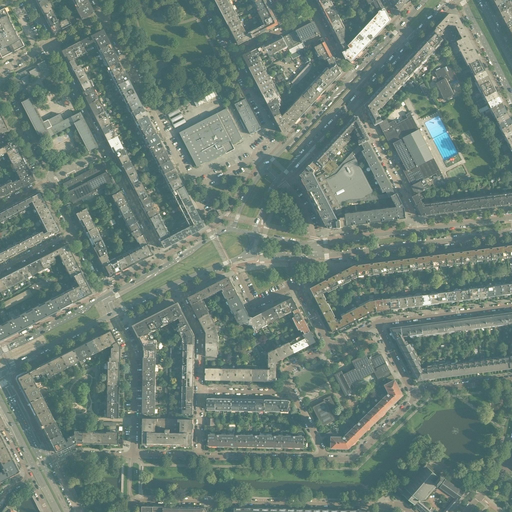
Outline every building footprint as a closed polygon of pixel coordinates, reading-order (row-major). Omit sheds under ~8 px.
[(50,4),(48,1),(47,0),(43,0),(37,3),(40,9),(50,4)] [(87,3),(85,0),(71,0),(76,8),(87,3)] [(405,0),(400,0),(395,5),(395,6),(399,10),(407,2),(405,0)] [(230,1),(219,7),(221,11),(232,6),(230,1)] [(331,1),(320,7),(322,11),(333,6),(331,1)] [(500,13),(511,6),(511,4),(510,1),(508,2),(498,8),(500,13)] [(267,2),(255,8),(258,12),(269,6),(267,2)] [(92,12),(90,7),(87,3),(76,8),(76,9),(80,16),(81,19),(91,14),(92,12)] [(53,10),(50,4),(40,9),(43,15),(53,10)] [(384,10),(381,4),(376,7),(378,12),(379,12),(384,10)] [(232,6),(221,11),(223,16),(234,10),(232,6)] [(269,6),(258,12),(260,16),(271,11),(269,6)] [(333,6),(322,11),(324,16),(335,10),(333,6)] [(503,18),(511,13),(511,6),(500,13),(503,18)] [(8,19),(9,18),(4,8),(0,10),(0,55),(1,58),(24,46),(20,39),(18,36),(17,36),(8,19)] [(53,10),(43,15),(46,21),(55,16),(56,16),(53,10)] [(234,10),(223,16),(226,20),(237,15),(234,10)] [(335,10),(324,16),(327,20),(337,15),(335,10)] [(390,20),(384,10),(379,12),(378,12),(371,19),(382,29),(390,20)] [(271,11),(260,16),(262,21),(274,15),(271,11)] [(72,16),(71,14),(70,12),(65,14),(67,18),(70,25),(75,22),(74,19),(73,18),(72,16)] [(506,23),(511,20),(511,13),(503,18),(506,23)] [(237,15),(226,20),(228,25),(239,19),(237,15)] [(265,25),(276,20),(274,15),(262,21),(264,25),(265,25)] [(337,15),(327,20),(329,25),(340,19),(337,15)] [(457,16),(453,15),(449,15),(442,23),(447,28),(455,30),(453,43),(456,42),(458,47),(457,48),(460,53),(473,47),(457,16)] [(55,16),(46,21),(49,27),(58,22),(55,16)] [(59,23),(59,24),(58,24),(61,29),(70,25),(67,18),(60,22),(59,23)] [(239,19),(228,25),(230,29),(241,23),(239,19)] [(340,19),(329,25),(331,29),(342,23),(340,19)] [(382,29),(371,19),(363,28),(374,38),(382,29)] [(277,25),(278,23),(276,20),(265,25),(267,30),(277,25)] [(296,30),(297,32),(290,35),(289,34),(282,37),(287,47),(288,50),(320,34),(314,21),(296,30)] [(58,22),(49,27),(52,32),(53,34),(54,33),(61,29),(58,24),(59,24),(58,22)] [(241,23),(230,29),(232,33),(244,28),(241,23)] [(342,23),(331,29),(334,33),(344,28),(342,23)] [(442,23),(434,31),(442,40),(445,42),(453,43),(455,30),(447,28),(442,23)] [(267,30),(265,25),(264,25),(258,28),(261,34),(267,30)] [(235,38),(243,34),(245,33),(246,32),(244,28),(232,33),(235,38)] [(246,41),(261,34),(258,28),(246,34),(245,33),(243,34),(246,41)] [(344,28),(334,33),(336,38),(344,34),(344,28)] [(374,38),(363,28),(355,36),(365,46),(374,38)] [(105,37),(104,35),(103,31),(102,32),(102,31),(90,37),(94,43),(105,37)] [(434,31),(430,36),(439,44),(441,43),(440,42),(442,40),(434,31)] [(246,41),(243,34),(235,38),(238,44),(240,44),(246,41)] [(344,34),(336,38),(339,44),(344,41),(344,34)] [(282,36),(277,39),(283,50),(287,47),(282,37),(282,36)] [(365,46),(355,36),(347,45),(347,46),(357,55),(365,46)] [(430,36),(426,40),(436,50),(440,45),(439,44),(430,36)] [(92,58),(90,54),(98,50),(96,47),(94,43),(90,37),(80,42),(86,53),(87,55),(89,60),(92,58)] [(96,47),(107,41),(105,37),(94,43),(96,47)] [(277,39),(273,41),(278,52),(283,50),(277,39)] [(436,50),(426,40),(420,46),(431,55),(436,50)] [(98,50),(109,44),(107,41),(96,47),(98,50)] [(273,41),(268,43),(274,54),(278,52),(273,41)] [(347,46),(347,45),(346,45),(344,41),(339,44),(346,58),(351,62),(357,55),(347,46)] [(80,42),(76,44),(81,55),(86,53),(80,42)] [(325,42),(319,45),(313,48),(315,52),(327,46),(325,42)] [(264,45),(267,53),(269,57),(274,54),(268,43),(264,45)] [(76,44),(71,47),(77,57),(81,55),(76,44)] [(100,54),(111,49),(109,44),(98,50),(100,54)] [(267,53),(264,45),(257,49),(260,54),(262,53),(263,55),(267,53)] [(319,56),(329,51),(327,46),(315,52),(316,54),(311,57),(313,59),(318,57),(319,56)] [(420,46),(416,50),(427,60),(431,55),(420,46)] [(67,49),(72,60),(73,60),(77,57),(71,47),(67,49)] [(473,47),(460,53),(461,55),(474,49),(473,47)] [(309,57),(304,48),(299,50),(304,60),(305,61),(304,62),(305,64),(306,64),(309,62),(310,62),(308,58),(309,57)] [(67,49),(63,51),(62,53),(63,55),(64,55),(67,62),(72,60),(67,49)] [(102,59),(113,53),(111,49),(100,54),(102,59)] [(260,54),(257,49),(250,52),(254,60),(259,58),(258,55),(260,54)] [(474,49),(461,55),(464,61),(477,54),(474,49)] [(416,50),(412,54),(423,64),(427,60),(416,50)] [(298,51),(282,60),(283,62),(299,54),(298,51)] [(332,57),(330,52),(329,51),(319,56),(321,59),(323,58),(324,60),(326,59),(326,60),(332,57)] [(250,52),(245,55),(243,56),(249,68),(261,62),(259,58),(254,60),(250,52)] [(104,63),(116,58),(113,53),(102,59),(104,63)] [(412,54),(408,59),(418,68),(423,64),(412,54)] [(477,54),(464,61),(467,66),(468,66),(479,60),(477,54)] [(340,72),(335,62),(332,57),(326,60),(327,61),(325,62),(327,66),(329,65),(330,66),(328,69),(337,77),(341,73),(340,72)] [(107,68),(118,62),(116,58),(104,63),(107,68)] [(9,78),(16,93),(23,89),(26,95),(28,94),(25,85),(32,82),(30,78),(40,74),(39,71),(48,67),(47,64),(50,63),(49,59),(15,74),(16,75),(9,78)] [(408,59),(404,63),(414,73),(418,68),(408,59)] [(81,69),(79,65),(76,66),(73,60),(72,60),(67,62),(73,73),(81,69)] [(464,74),(482,65),(479,60),(468,66),(467,66),(469,69),(467,70),(463,72),(464,74)] [(109,72),(120,67),(118,62),(107,68),(109,72)] [(264,68),(261,62),(249,68),(254,76),(265,70),(264,68)] [(295,86),(307,74),(314,66),(314,65),(310,62),(309,62),(291,82),(295,86)] [(404,63),(400,68),(410,77),(414,73),(404,63)] [(458,80),(452,69),(454,69),(453,64),(446,66),(447,67),(444,68),(444,67),(435,72),(439,81),(436,83),(444,100),(449,98),(449,99),(454,97),(453,95),(454,95),(449,84),(458,80)] [(473,76),(485,70),(482,65),(464,74),(465,77),(470,74),(471,73),(473,76)] [(111,77),(122,71),(120,67),(109,72),(111,77)] [(86,74),(83,68),(81,69),(73,73),(76,79),(86,74)] [(280,69),(286,80),(288,79),(283,68),(280,69)] [(337,77),(328,69),(327,68),(323,72),(333,82),(337,77)] [(400,68),(396,72),(406,82),(410,77),(400,68)] [(270,80),(268,75),(265,70),(254,76),(259,85),(270,80)] [(469,85),(488,76),(485,70),(473,76),(475,80),(474,80),(473,80),(468,83),(469,85)] [(114,81),(125,75),(122,71),(111,77),(114,81)] [(333,82),(323,72),(319,77),(329,86),(333,82)] [(396,72),(392,76),(402,86),(406,82),(396,72)] [(89,80),(86,74),(76,79),(79,85),(89,80)] [(127,80),(125,75),(114,81),(116,86),(127,80)] [(392,76),(388,81),(398,91),(402,86),(392,76)] [(478,87),(490,81),(488,76),(469,85),(471,87),(476,85),(476,84),(477,84),(478,87)] [(329,86),(319,77),(315,81),(325,91),(329,86)] [(92,86),(89,81),(89,80),(79,85),(82,91),(92,86)] [(118,90),(129,84),(127,80),(116,86),(118,90)] [(275,88),(272,84),(270,80),(259,85),(263,94),(275,88)] [(325,91),(315,81),(311,86),(321,95),(325,91)] [(388,81),(384,85),(394,95),(398,91),(388,81)] [(475,96),(493,86),(490,81),(478,87),(480,91),(479,91),(474,93),(475,96)] [(120,94),(132,89),(129,84),(118,90),(120,94)] [(384,85),(379,90),(390,99),(394,95),(384,85)] [(85,97),(95,92),(92,86),(82,91),(85,97)] [(321,95),(311,86),(307,90),(317,100),(321,95)] [(482,99),(496,92),(493,86),(475,96),(476,98),(480,96),(482,99)] [(279,97),(277,93),(275,88),(263,94),(268,103),(278,98),(279,97)] [(134,93),(132,89),(120,94),(123,99),(134,93)] [(317,100),(307,90),(302,95),(312,104),(317,100)] [(379,90),(376,94),(386,103),(390,99),(379,90)] [(98,98),(95,92),(85,97),(88,103),(98,98)] [(482,105),(487,103),(499,97),(496,92),(482,99),(474,103),(477,108),(482,105)] [(125,103),(136,98),(134,93),(123,99),(125,103)] [(312,104),(302,95),(301,94),(293,103),(304,113),(312,104)] [(376,94),(371,98),(381,107),(382,108),(386,103),(376,94)] [(489,109),(501,102),(499,97),(487,103),(488,105),(478,110),(480,112),(480,113),(482,112),(489,109)] [(71,125),(74,123),(89,152),(92,151),(91,149),(97,146),(80,112),(79,113),(71,117),(63,121),(60,114),(43,122),(31,100),(30,98),(28,99),(21,102),(38,134),(39,134),(42,140),(71,125)] [(92,110),(102,105),(98,98),(88,103),(92,110)] [(127,108),(139,102),(136,98),(125,103),(127,108)] [(278,98),(268,103),(275,116),(280,113),(278,109),(280,108),(279,107),(280,106),(278,103),(279,103),(279,102),(280,101),(278,98)] [(371,98),(367,103),(376,111),(379,108),(379,109),(381,107),(371,98)] [(261,128),(246,99),(235,104),(242,118),(240,119),(242,124),(245,128),(246,127),(250,134),(261,128)] [(130,112),(141,107),(139,102),(127,108),(130,112)] [(486,117),(504,108),(501,102),(489,109),(491,112),(490,113),(490,112),(485,115),(486,117)] [(304,113),(293,103),(289,107),(300,117),(304,113)] [(376,111),(367,103),(365,105),(371,116),(378,113),(377,112),(376,111)] [(105,111),(102,105),(92,110),(95,116),(105,111)] [(132,117),(143,111),(141,107),(130,112),(132,117)] [(300,117),(289,107),(285,112),(286,112),(296,122),(300,117)] [(180,108),(168,113),(175,127),(186,122),(180,108)] [(243,139),(227,108),(179,132),(197,166),(206,162),(207,162),(226,153),(226,152),(228,151),(226,148),(243,139)] [(495,120),(507,113),(504,108),(486,117),(487,119),(492,117),(493,116),(495,120)] [(108,117),(105,111),(95,116),(98,122),(108,117)] [(134,121),(145,116),(143,111),(132,117),(134,121)] [(285,133),(296,122),(286,112),(283,115),(282,116),(280,113),(275,116),(283,133),(285,133)] [(382,121),(380,117),(379,114),(378,113),(371,116),(374,122),(373,123),(374,123),(375,124),(375,125),(379,123),(379,124),(386,120),(386,119),(382,121)] [(434,157),(430,150),(419,129),(419,130),(417,127),(413,120),(410,113),(406,115),(408,118),(396,124),(395,121),(389,124),(386,120),(379,124),(416,195),(419,193),(429,188),(427,183),(430,182),(428,178),(436,173),(438,177),(439,176),(442,175),(433,158),(434,157)] [(490,129),(492,128),(510,119),(507,113),(495,120),(497,123),(495,123),(494,121),(487,124),(490,129)] [(137,126),(148,120),(145,116),(134,121),(137,126)] [(355,116),(355,117),(350,121),(353,123),(355,128),(354,128),(355,129),(362,126),(357,117),(355,116)] [(111,123),(108,117),(98,122),(101,128),(111,123)] [(500,130),(511,124),(511,123),(510,119),(492,128),(493,130),(498,128),(497,127),(499,127),(500,130)] [(139,130),(150,124),(148,120),(137,126),(139,130)] [(354,128),(355,128),(353,123),(350,121),(339,134),(348,142),(351,139),(350,138),(351,137),(349,134),(354,128)] [(114,129),(111,123),(101,128),(104,134),(114,129)] [(141,135),(152,129),(150,124),(139,130),(141,135)] [(497,138),(511,130),(511,124),(500,130),(502,133),(501,134),(501,133),(496,136),(497,138)] [(369,139),(366,134),(362,126),(355,129),(357,133),(356,134),(358,138),(357,139),(358,140),(357,141),(359,145),(367,141),(369,139)] [(117,135),(114,129),(104,134),(107,140),(117,135)] [(143,139),(154,133),(152,129),(141,135),(143,139)] [(506,141),(511,137),(511,130),(497,138),(498,141),(503,138),(504,137),(506,141)] [(146,143),(157,138),(154,133),(143,139),(146,143)] [(339,151),(348,142),(339,134),(330,143),(339,151)] [(120,141),(117,135),(107,140),(110,146),(120,141)] [(503,149),(511,144),(511,137),(506,141),(507,144),(506,144),(501,146),(503,149)] [(148,148),(159,142),(157,138),(146,143),(148,148)] [(12,141),(3,146),(6,151),(16,146),(14,142),(12,141)] [(124,147),(120,141),(110,146),(114,152),(124,147)] [(375,195),(354,156),(363,147),(365,150),(362,151),(366,159),(374,154),(367,141),(359,145),(346,159),(344,157),(343,159),(344,161),(342,163),(340,161),(337,165),(338,166),(329,176),(325,172),(323,174),(326,179),(341,208),(344,207),(343,203),(387,197),(391,195),(394,194),(387,180),(379,184),(383,192),(386,190),(388,194),(375,195)] [(150,152),(161,147),(159,142),(148,148),(150,152)] [(331,160),(339,151),(330,143),(322,151),(331,160)] [(511,150),(511,144),(503,149),(504,151),(505,151),(503,152),(505,155),(511,150)] [(16,146),(6,151),(6,152),(8,157),(19,152),(16,146)] [(127,153),(124,147),(114,152),(117,158),(127,153)] [(152,157),(164,151),(161,147),(150,152),(152,157)] [(155,161),(166,155),(164,151),(152,157),(155,161)] [(337,165),(331,160),(322,151),(313,161),(320,167),(325,172),(329,176),(338,166),(337,165)] [(19,152),(8,157),(11,163),(22,157),(19,152)] [(130,159),(127,153),(117,158),(120,164),(130,159)] [(374,154),(366,159),(369,166),(378,161),(374,154)] [(157,165),(168,160),(166,155),(155,161),(157,165)] [(22,157),(11,163),(14,168),(25,163),(22,157)] [(133,165),(130,159),(120,164),(123,170),(133,165)] [(159,170),(170,164),(168,160),(157,165),(159,170)] [(326,179),(323,174),(323,173),(315,177),(313,174),(315,173),(320,167),(313,161),(300,175),(303,178),(302,179),(306,187),(311,197),(314,202),(315,205),(317,207),(326,225),(327,225),(328,229),(345,226),(344,217),(338,218),(337,219),(335,215),(342,211),(341,208),(326,179)] [(378,161),(369,166),(372,171),(381,167),(378,161)] [(25,163),(14,168),(17,174),(28,169),(25,163)] [(105,196),(101,189),(112,184),(102,164),(82,174),(92,194),(82,199),(84,204),(86,203),(87,205),(105,196)] [(162,174),(173,169),(170,164),(159,170),(162,174)] [(136,171),(133,165),(123,170),(126,176),(136,171)] [(381,167),(372,171),(375,177),(383,172),(381,167)] [(28,169),(17,174),(20,179),(20,180),(30,174),(28,169)] [(164,179),(175,173),(173,169),(162,174),(164,179)] [(139,178),(136,171),(126,176),(129,183),(139,178)] [(383,172),(375,177),(379,184),(387,180),(383,172)] [(166,183),(177,178),(175,173),(164,179),(166,183)] [(30,174),(20,180),(23,186),(33,181),(33,179),(30,174)] [(82,199),(92,194),(82,174),(63,184),(73,204),(82,199)] [(142,184),(139,178),(129,183),(132,189),(142,184)] [(169,188),(180,182),(177,178),(166,183),(169,188)] [(14,181),(12,182),(11,182),(15,190),(23,186),(20,180),(20,179),(15,181),(14,181)] [(10,180),(4,183),(9,193),(15,190),(11,182),(12,182),(10,180)] [(171,192),(182,187),(180,182),(169,188),(171,192)] [(9,193),(4,183),(0,184),(0,191),(3,196),(9,193)] [(145,190),(142,184),(132,189),(136,195),(145,190)] [(182,187),(171,192),(175,199),(186,193),(182,186),(182,187)] [(149,196),(145,190),(136,195),(139,201),(149,196)] [(39,191),(31,196),(33,200),(30,201),(30,202),(31,203),(32,203),(43,197),(40,192),(39,191)] [(120,191),(111,195),(114,202),(123,197),(120,191)] [(186,193),(175,199),(178,206),(189,200),(186,193)] [(405,213),(404,207),(402,204),(397,193),(394,194),(391,195),(393,199),(392,199),(394,204),(396,206),(396,207),(392,208),(392,209),(389,209),(391,220),(406,218),(405,213)] [(412,197),(416,205),(421,203),(420,201),(422,201),(421,199),(422,198),(419,193),(416,195),(412,197)] [(508,205),(506,193),(499,194),(501,206),(508,205)] [(492,194),(488,195),(486,195),(487,208),(494,207),(492,194)] [(499,194),(492,194),(494,207),(501,206),(499,194)] [(486,195),(479,196),(480,209),(487,208),(486,195)] [(31,196),(21,201),(24,208),(28,206),(27,203),(30,202),(30,201),(33,200),(31,196)] [(152,202),(149,196),(139,201),(142,207),(152,202)] [(479,196),(474,197),(472,197),(473,209),(480,209),(479,196)] [(43,197),(32,203),(34,206),(33,207),(34,209),(35,208),(45,203),(43,197)] [(123,197),(114,202),(117,208),(126,203),(123,197)] [(472,197),(465,198),(467,210),(473,209),(472,197)] [(465,198),(461,199),(458,199),(460,211),(467,210),(465,198)] [(458,199),(451,200),(453,212),(460,211),(458,199)] [(189,200),(178,206),(182,212),(193,206),(189,200)] [(451,200),(447,200),(444,201),(446,213),(453,212),(451,200)] [(21,201),(14,204),(19,212),(25,209),(24,208),(21,201)] [(421,203),(416,205),(422,216),(425,216),(424,203),(423,204),(423,202),(422,201),(420,201),(421,203)] [(444,201),(437,202),(439,214),(446,213),(444,201)] [(158,213),(155,208),(153,204),(152,202),(142,207),(148,219),(158,213)] [(437,202),(433,202),(430,203),(432,215),(439,214),(437,202)] [(45,203),(35,208),(37,211),(36,212),(37,214),(38,214),(48,208),(45,203)] [(126,203),(117,208),(121,214),(129,209),(126,203)] [(430,203),(424,203),(425,216),(432,215),(430,203)] [(14,204),(8,207),(12,215),(19,212),(14,204)] [(193,206),(182,212),(185,219),(196,213),(193,206)] [(8,207),(2,210),(6,219),(12,215),(8,207)] [(48,208),(38,214),(40,217),(38,218),(39,219),(41,219),(51,213),(48,208)] [(391,220),(389,209),(387,210),(387,208),(377,209),(377,211),(374,211),(376,222),(391,220)] [(85,209),(76,214),(79,220),(88,215),(85,209)] [(129,209),(121,214),(124,220),(133,215),(129,209)] [(212,213),(214,218),(220,216),(217,210),(212,213)] [(376,222),(374,211),(372,212),(372,210),(362,211),(362,213),(360,213),(361,224),(376,222)] [(361,224),(360,213),(357,214),(357,212),(348,213),(348,215),(345,215),(345,217),(344,217),(345,226),(361,224)] [(51,213),(41,219),(42,222),(41,223),(42,225),(43,224),(53,219),(51,213)] [(164,225),(161,219),(158,213),(148,219),(154,230),(164,225)] [(199,219),(196,213),(185,219),(186,221),(187,223),(188,225),(199,219)] [(88,215),(79,220),(78,220),(80,223),(82,226),(92,221),(88,215)] [(133,215),(124,220),(127,226),(136,222),(133,215)] [(53,219),(43,224),(45,227),(44,228),(45,230),(56,224),(53,219)] [(199,229),(203,227),(199,219),(188,225),(187,223),(186,221),(181,224),(182,226),(178,228),(183,238),(199,230),(199,229)] [(92,221),(82,226),(84,230),(83,230),(84,232),(85,232),(95,227),(92,221)] [(136,222),(127,226),(130,233),(139,228),(136,222)] [(56,224),(45,230),(46,232),(49,231),(51,236),(59,232),(60,231),(59,230),(56,224)] [(168,233),(166,230),(164,225),(154,230),(159,241),(169,236),(168,233)] [(95,227),(85,232),(84,232),(86,236),(87,235),(88,238),(98,233),(95,227)] [(142,234),(139,228),(130,233),(133,239),(142,234)] [(183,238),(178,228),(168,233),(169,236),(159,241),(163,248),(183,238)] [(42,231),(38,233),(41,241),(51,236),(49,231),(46,232),(43,233),(42,231)] [(37,232),(30,235),(35,244),(41,241),(38,233),(37,232)] [(98,233),(88,238),(90,242),(91,245),(91,244),(101,239),(98,233)] [(147,243),(142,234),(133,239),(134,239),(129,241),(131,244),(135,242),(136,243),(138,242),(139,244),(141,247),(147,243)] [(30,235),(24,238),(29,247),(35,244),(30,235)] [(24,238),(18,242),(23,250),(29,247),(24,238)] [(101,239),(91,244),(91,245),(92,248),(93,248),(95,251),(104,246),(105,246),(101,239)] [(18,242),(12,245),(16,254),(23,250),(18,242)] [(152,252),(147,243),(141,247),(146,258),(153,254),(152,252)] [(70,250),(67,244),(56,250),(58,254),(59,256),(70,250)] [(139,244),(133,248),(140,261),(146,258),(141,247),(139,244)] [(12,245),(6,248),(10,257),(16,254),(12,245)] [(134,264),(127,251),(125,252),(125,251),(126,250),(124,247),(123,248),(121,245),(117,247),(119,252),(127,267),(134,264)] [(107,252),(104,246),(95,251),(98,257),(107,252)] [(505,246),(498,247),(499,258),(507,257),(505,246)] [(498,247),(491,248),(492,259),(499,258),(498,247)] [(6,248),(0,251),(4,260),(10,257),(6,248)] [(133,248),(127,251),(134,264),(140,261),(133,248)] [(491,248),(483,249),(485,260),(492,259),(491,248)] [(483,249),(476,250),(477,261),(485,260),(483,249)] [(54,260),(53,257),(58,254),(56,250),(44,256),(48,265),(50,263),(50,262),(54,260)] [(72,256),(70,250),(59,256),(62,261),(72,256)] [(476,250),(468,251),(470,261),(477,261),(476,250)] [(468,251),(461,252),(462,263),(470,261),(468,251)] [(108,260),(107,257),(111,255),(109,252),(107,252),(98,257),(103,266),(109,263),(108,260)] [(127,267),(119,252),(114,254),(115,257),(114,257),(121,271),(127,267)] [(454,252),(446,253),(448,264),(455,263),(454,252)] [(461,252),(454,252),(455,263),(462,263),(461,252)] [(446,253),(439,254),(440,265),(448,264),(446,253)] [(439,254),(431,255),(433,266),(440,265),(439,254)] [(431,255),(424,256),(425,267),(433,266),(431,255)] [(48,265),(44,256),(38,259),(43,270),(49,266),(48,265)] [(75,261),(72,256),(62,261),(65,267),(75,261)] [(424,256),(417,257),(418,268),(425,267),(424,256)] [(114,257),(108,260),(109,263),(115,274),(121,271),(114,257)] [(417,257),(409,258),(411,269),(418,268),(417,257)] [(409,258),(402,259),(403,270),(411,269),(409,258)] [(38,259),(31,263),(37,273),(43,270),(38,259)] [(402,259),(395,260),(396,271),(403,270),(402,259)] [(395,260),(387,261),(388,272),(396,271),(395,260)] [(67,271),(78,266),(75,261),(65,267),(67,271)] [(387,261),(379,262),(381,273),(388,272),(387,261)] [(379,262),(372,263),(373,274),(381,273),(379,262)] [(31,263),(25,266),(30,276),(37,273),(31,263)] [(109,263),(103,266),(107,275),(107,276),(108,278),(115,274),(109,263)] [(372,263),(365,264),(366,275),(373,274),(372,263)] [(365,264),(357,265),(359,276),(366,275),(365,264)] [(354,265),(347,269),(352,279),(358,276),(359,276),(357,265),(355,265),(354,265)] [(25,266),(19,269),(24,279),(30,276),(25,266)] [(81,272),(80,270),(78,266),(67,271),(69,275),(70,278),(73,276),(81,272)] [(19,269),(13,272),(18,282),(24,279),(19,269)] [(347,269),(340,272),(345,282),(352,279),(347,269)] [(13,272),(7,275),(12,285),(18,282),(13,272)] [(84,279),(81,273),(81,272),(73,276),(75,281),(76,283),(84,279)] [(340,272),(334,276),(339,286),(345,282),(340,272)] [(56,274),(29,287),(34,296),(60,283),(56,274)] [(7,275),(1,279),(6,289),(12,285),(7,275)] [(229,276),(219,282),(222,289),(232,283),(229,276)] [(334,276),(327,279),(332,289),(339,286),(334,276)] [(88,285),(84,279),(76,283),(77,285),(78,285),(80,289),(88,285)] [(327,279),(320,283),(323,288),(326,293),(332,289),(327,279)] [(219,282),(208,287),(212,294),(221,289),(222,289),(219,282)] [(232,283),(222,289),(221,289),(224,295),(235,289),(232,283)] [(320,283),(310,288),(315,297),(321,293),(319,290),(323,288),(320,283)] [(508,283),(501,284),(502,295),(507,294),(507,295),(510,295),(510,294),(508,283)] [(501,284),(492,285),(494,296),(499,295),(499,296),(502,296),(502,295),(501,284)] [(80,289),(78,285),(77,285),(71,288),(78,301),(84,297),(80,289)] [(88,285),(80,289),(84,297),(92,293),(88,285)] [(492,285),(485,286),(486,297),(491,296),(491,297),(494,297),(494,296),(492,285)] [(485,286),(477,287),(478,298),(483,298),(486,298),(486,297),(485,286)] [(208,287),(198,292),(202,299),(212,294),(208,287)] [(477,287),(469,288),(470,299),(475,299),(476,299),(478,299),(478,298),(477,287)] [(78,301),(71,288),(65,291),(65,292),(71,304),(78,301)] [(321,293),(315,297),(319,305),(326,302),(322,295),(326,293),(323,288),(319,290),(321,293)] [(469,288),(461,289),(462,300),(467,300),(468,300),(470,300),(470,299),(469,288)] [(33,296),(29,289),(2,303),(6,310),(33,296)] [(235,289),(224,295),(227,301),(228,301),(238,295),(235,289)] [(461,289),(453,290),(454,301),(459,301),(460,301),(462,301),(462,300),(461,289)] [(453,290),(445,291),(446,302),(451,302),(452,302),(454,302),(454,301),(453,290)] [(71,304),(65,292),(65,291),(59,294),(65,307),(71,304)] [(445,291),(437,292),(439,303),(443,303),(444,303),(446,303),(446,302),(445,291)] [(198,292),(190,297),(188,297),(192,304),(201,299),(202,299),(198,292)] [(437,292),(429,293),(431,304),(435,304),(436,304),(438,304),(439,303),(437,292)] [(429,293),(421,294),(423,305),(427,305),(428,305),(430,305),(431,304),(429,293)] [(65,307),(59,294),(52,298),(53,299),(59,310),(65,307)] [(421,294),(413,296),(415,306),(420,306),(422,306),(423,305),(421,294)] [(238,295),(228,301),(227,301),(230,307),(231,307),(242,301),(238,295)] [(413,296),(405,297),(407,307),(412,307),(414,307),(415,306),(413,296)] [(298,308),(292,297),(286,301),(291,312),(293,311),(298,308)] [(405,297),(397,298),(399,308),(404,308),(406,308),(407,307),(405,297)] [(59,310),(53,299),(52,298),(46,301),(53,313),(59,310)] [(397,298),(389,299),(391,309),(396,309),(398,309),(399,308),(397,298)] [(201,299),(192,304),(195,311),(205,306),(201,299)] [(389,299),(382,300),(383,310),(391,309),(389,299)] [(370,301),(364,304),(369,314),(373,312),(376,312),(376,311),(375,300),(370,301)] [(382,300),(375,300),(376,311),(383,310),(382,300)] [(53,313),(46,301),(40,304),(41,305),(47,317),(53,313)] [(242,301),(231,307),(230,307),(234,313),(245,308),(242,301)] [(286,301),(280,304),(285,315),(291,312),(286,301)] [(326,302),(319,305),(324,314),(330,311),(326,302)] [(184,315),(178,304),(178,303),(171,306),(177,319),(179,318),(184,315)] [(47,317),(41,305),(40,304),(34,307),(40,320),(47,317)] [(280,304),(273,307),(279,318),(285,315),(280,304)] [(364,304),(357,308),(362,318),(369,314),(364,304)] [(171,306),(165,309),(171,322),(177,319),(171,306)] [(205,306),(195,311),(199,318),(208,313),(205,306)] [(40,320),(34,307),(28,310),(28,312),(34,323),(40,320)] [(273,307),(268,310),(274,321),(279,318),(273,307)] [(245,308),(234,313),(237,319),(238,319),(248,313),(245,308)] [(304,320),(298,308),(293,311),(294,314),(293,315),(294,317),(292,318),(295,324),(304,320)] [(357,308),(350,311),(355,321),(362,318),(357,308)] [(165,309),(158,313),(165,325),(171,322),(165,309)] [(34,323),(28,312),(28,310),(21,314),(28,326),(34,323)] [(268,310),(261,313),(267,324),(274,321),(268,310)] [(330,311),(324,314),(328,323),(335,319),(330,311)] [(350,311),(344,315),(349,324),(355,321),(350,311)] [(158,313),(152,316),(159,328),(165,325),(158,313)] [(208,313),(199,318),(202,324),(212,319),(208,313)] [(248,313),(238,319),(237,319),(240,326),(246,323),(249,324),(251,317),(249,316),(248,313)] [(261,313),(256,316),(262,327),(267,324),(261,313)] [(508,313),(500,314),(502,325),(509,324),(508,313)] [(28,326),(21,314),(15,317),(16,318),(22,329),(28,326)] [(500,314),(492,315),(493,326),(502,325),(500,314)] [(188,322),(184,315),(179,318),(180,320),(179,320),(181,323),(177,324),(179,327),(188,322)] [(342,319),(339,321),(340,323),(336,326),(338,330),(349,324),(344,315),(341,316),(342,319)] [(492,315),(484,316),(486,327),(493,326),(492,315)] [(152,316),(146,319),(152,331),(159,328),(152,316)] [(253,317),(251,317),(249,324),(252,325),(255,330),(262,327),(256,316),(253,317)] [(484,316),(476,318),(478,328),(479,328),(486,327),(484,316)] [(22,329),(16,318),(15,317),(9,320),(16,333),(22,329)] [(476,318),(468,319),(470,329),(476,329),(476,328),(478,328),(476,318)] [(146,319),(140,322),(146,335),(152,331),(146,319)] [(212,319),(202,324),(205,331),(215,326),(212,319)] [(335,319),(328,323),(333,332),(338,330),(336,326),(340,323),(339,321),(336,322),(335,319)] [(468,319),(461,320),(462,330),(470,329),(468,319)] [(16,333),(9,320),(3,323),(10,336),(16,333)] [(310,331),(304,320),(295,324),(298,330),(300,329),(301,331),(303,331),(304,334),(310,331)] [(461,320),(453,321),(454,331),(462,330),(461,320)] [(453,321),(445,322),(446,332),(454,331),(453,321)] [(140,322),(134,325),(133,326),(134,327),(139,337),(143,335),(145,335),(146,335),(140,322)] [(188,322),(179,327),(177,328),(180,334),(191,328),(188,322)] [(445,322),(437,323),(438,333),(446,332),(445,322)] [(10,336),(3,323),(0,324),(0,331),(4,339),(10,336)] [(437,323),(429,324),(430,335),(438,333),(437,323)] [(429,324),(421,325),(422,336),(430,335),(429,324)] [(215,326),(205,331),(206,333),(206,335),(217,336),(217,330),(215,326)] [(409,326),(401,327),(402,336),(403,337),(410,336),(409,326)] [(391,329),(396,339),(402,336),(401,327),(391,329)] [(194,335),(191,328),(180,334),(182,338),(185,337),(194,337),(194,335)] [(110,329),(108,330),(103,333),(109,345),(111,344),(110,344),(116,341),(111,331),(110,329)] [(315,342),(310,331),(304,334),(303,334),(303,335),(308,345),(315,342)] [(103,333),(97,336),(103,348),(109,345),(103,333)] [(143,335),(139,337),(143,345),(148,343),(156,343),(156,340),(149,340),(148,338),(147,339),(145,335),(143,335)] [(300,337),(299,336),(296,338),(301,349),(308,345),(303,335),(300,337)] [(97,336),(90,339),(97,351),(103,348),(97,336)] [(402,336),(396,339),(401,348),(408,344),(406,340),(405,341),(403,337),(402,336)] [(301,349),(296,338),(292,340),(292,341),(289,342),(294,352),(301,349)] [(90,339),(84,342),(91,354),(97,351),(90,339)] [(119,347),(116,341),(110,344),(111,344),(112,347),(110,348),(110,353),(119,353),(119,347)] [(84,342),(78,345),(85,358),(91,354),(84,342)] [(289,342),(282,346),(287,356),(294,352),(289,342)] [(408,344),(401,348),(404,355),(413,350),(410,344),(408,344)] [(78,345),(72,349),(78,361),(85,358),(78,345)] [(287,356),(282,346),(275,350),(280,359),(287,356)] [(72,349),(66,352),(72,364),(78,361),(72,349)] [(280,359),(275,350),(269,353),(269,355),(272,360),(272,362),(276,362),(280,359)] [(413,350),(404,355),(408,362),(417,357),(413,350)] [(66,352),(60,355),(66,367),(72,364),(66,352)] [(119,353),(110,353),(110,357),(108,357),(108,362),(118,362),(119,362),(119,353)] [(352,384),(374,372),(378,379),(391,372),(381,355),(375,358),(374,356),(368,360),(365,354),(352,361),(353,364),(355,368),(343,374),(341,371),(334,374),(345,396),(346,396),(347,398),(352,396),(351,393),(352,392),(351,389),(354,387),(352,384)] [(60,355),(53,358),(60,370),(66,367),(60,355)] [(417,357),(408,362),(411,369),(419,365),(420,364),(417,357)] [(53,358),(47,361),(54,373),(60,370),(53,358)] [(41,364),(46,374),(48,377),(54,373),(47,361),(41,364)] [(31,376),(35,374),(35,375),(40,373),(42,376),(46,374),(41,364),(17,377),(17,379),(19,384),(31,377),(31,376)] [(419,365),(411,369),(417,380),(419,380),(420,379),(421,379),(420,370),(421,368),(419,365)] [(427,367),(421,368),(420,370),(421,379),(421,380),(428,379),(427,367)] [(119,369),(107,369),(107,377),(118,377),(118,374),(119,374),(119,369)] [(221,369),(213,369),(213,380),(221,380),(221,369)] [(229,369),(224,369),(221,369),(221,380),(229,380),(229,369)] [(237,369),(229,369),(229,380),(237,380),(237,369)] [(245,369),(240,369),(237,369),(237,380),(245,380),(245,369)] [(271,371),(271,370),(268,370),(268,381),(275,381),(276,371),(271,371)] [(31,377),(19,384),(22,390),(35,384),(31,377)] [(118,377),(107,377),(107,385),(118,385),(118,381),(118,377)] [(398,388),(394,380),(389,383),(384,385),(387,391),(391,389),(392,391),(398,388)] [(35,384),(22,390),(26,396),(38,390),(35,384)] [(118,385),(107,385),(106,393),(117,394),(118,390),(118,385)] [(398,388),(392,391),(391,389),(387,391),(389,393),(387,395),(395,402),(402,395),(398,388)] [(38,390),(26,396),(29,402),(41,396),(38,390)] [(117,394),(106,393),(106,401),(118,401),(118,397),(117,397),(117,394)] [(395,402),(387,395),(380,401),(388,409),(395,402)] [(41,396),(29,402),(32,409),(44,402),(41,396)] [(313,407),(323,426),(322,426),(323,426),(334,420),(335,422),(342,418),(341,418),(338,412),(339,411),(338,411),(330,396),(323,399),(324,401),(313,407)] [(215,399),(207,398),(207,409),(215,410),(215,399)] [(223,399),(215,399),(215,410),(223,410),(223,399)] [(231,399),(223,399),(223,410),(231,410),(231,399)] [(239,399),(231,399),(231,410),(239,410),(239,399)] [(247,399),(239,399),(239,410),(247,410),(247,399)] [(256,399),(247,399),(247,410),(255,411),(256,399)] [(264,400),(256,399),(255,411),(263,411),(264,400)] [(273,400),(264,400),(263,411),(272,411),(273,400)] [(281,400),(273,400),(272,411),(281,411),(281,400)] [(289,400),(281,400),(281,411),(289,411),(289,400)] [(118,401),(106,401),(106,409),(117,409),(117,406),(118,406),(118,401)] [(388,409),(380,401),(373,409),(381,416),(388,409)] [(44,402),(32,409),(35,415),(48,409),(44,402)] [(48,409),(35,415),(38,421),(51,415),(48,409)] [(117,409),(106,409),(106,418),(117,418),(117,417),(118,417),(118,413),(117,413),(117,409)] [(381,416),(373,409),(366,416),(373,424),(381,416)] [(51,415),(38,421),(42,427),(54,421),(51,415)] [(373,424),(366,416),(358,423),(366,431),(373,424)] [(192,446),(193,429),(192,429),(192,423),(193,423),(193,419),(143,418),(143,422),(143,428),(142,428),(142,445),(145,445),(145,444),(150,444),(150,445),(158,445),(163,445),(171,445),(176,445),(184,445),(190,445),(190,446),(192,446)] [(54,421),(42,427),(45,434),(57,427),(54,421)] [(366,431),(358,423),(351,430),(359,438),(366,431)] [(57,427),(45,434),(48,440),(60,433),(57,427)] [(359,438),(351,430),(344,437),(352,445),(359,438)] [(90,443),(90,431),(87,431),(87,433),(81,432),(81,444),(85,444),(85,443),(90,443)] [(93,433),(93,431),(90,431),(90,443),(95,443),(95,444),(99,444),(99,433),(93,433)] [(338,441),(338,437),(331,437),(331,435),(332,435),(331,431),(325,434),(327,438),(331,438),(331,448),(340,448),(340,441),(338,441)] [(108,443),(108,432),(105,432),(105,433),(99,433),(99,444),(103,444),(103,443),(108,443)] [(117,432),(108,432),(108,443),(113,444),(117,444),(117,432)] [(60,433),(48,440),(51,446),(64,440),(60,433)] [(218,435),(211,435),(208,434),(208,445),(218,446),(218,435)] [(75,443),(74,440),(74,435),(66,438),(67,441),(64,443),(66,447),(74,443),(75,443)] [(228,435),(221,435),(218,435),(218,446),(227,446),(228,435)] [(237,435),(230,435),(228,435),(227,446),(237,446),(237,435)] [(247,435),(241,435),(237,435),(237,446),(246,446),(247,435)] [(256,435),(249,435),(247,435),(246,446),(256,446),(256,435)] [(266,436),(260,435),(256,435),(256,446),(265,447),(266,436)] [(275,436),(268,436),(266,436),(265,447),(275,447),(275,436)] [(284,436),(278,436),(275,436),(275,447),(284,447),(284,436)] [(294,436),(287,436),(284,436),(284,447),(294,447),(294,436)] [(304,436),(297,436),(294,436),(294,447),(306,447),(306,443),(304,443),(304,436)] [(344,437),(341,437),(338,437),(338,441),(340,441),(340,448),(348,448),(352,445),(344,437)] [(66,447),(64,443),(67,441),(66,438),(64,440),(51,446),(54,452),(56,452),(66,447)] [(6,446),(0,448),(0,456),(9,452),(6,446)] [(9,452),(0,456),(0,464),(12,458),(9,452)] [(12,458),(0,464),(3,470),(15,464),(12,458)] [(426,499),(437,486),(439,484),(443,478),(443,477),(440,475),(427,464),(426,464),(426,463),(424,463),(424,464),(423,463),(403,486),(400,484),(396,489),(418,508),(425,500),(426,500),(426,499)] [(18,472),(18,470),(19,470),(15,464),(3,470),(0,472),(2,474),(4,473),(7,478),(18,472)] [(464,492),(443,478),(439,484),(441,486),(440,488),(455,498),(454,499),(443,511),(436,511),(426,503),(426,502),(425,502),(425,500),(418,508),(421,511),(448,511),(455,504),(460,498),(462,495),(464,492)] [(15,511),(13,510),(15,506),(9,502),(2,511),(15,511)]
